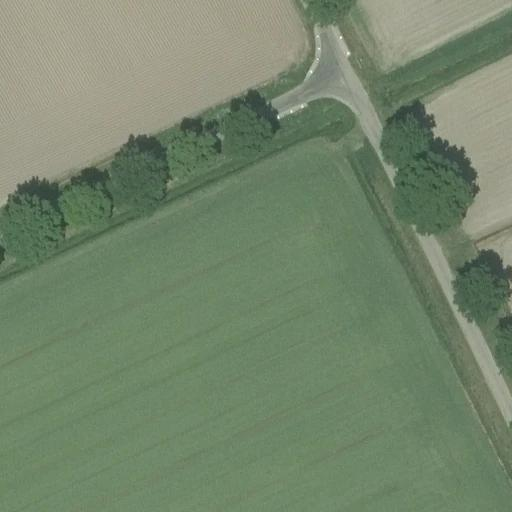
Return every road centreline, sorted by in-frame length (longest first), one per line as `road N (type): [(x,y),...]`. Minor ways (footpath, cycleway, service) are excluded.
road 1 (unclassified): [(0,242),(346,82)]
road 2 (unclassified): [(511,423),(346,82)]
